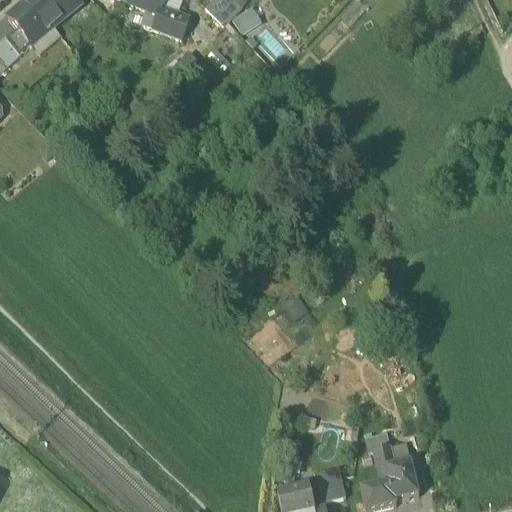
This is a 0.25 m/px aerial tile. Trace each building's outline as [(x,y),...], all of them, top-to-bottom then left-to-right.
[(30,47),(31,49),(80,8),(73,0),(33,0),(8,21),(19,34),(30,47)] [(141,30),(181,44),(188,23),(162,13),(166,0),(132,0),(129,7),(147,13),(141,30)] [(208,0),(213,5),(232,23),(242,13),(228,0),(208,0)] [(224,32),(232,23),(213,5),(205,14),(224,32)] [(251,9),(231,25),(244,40),(263,24),(251,9)] [(0,47),(0,76),(18,60),(17,59),(30,47),(19,34),(8,44),(6,42),(0,47)] [(365,443),(368,457),(372,456),(372,455),(390,451),(387,438),(365,443)] [(372,456),(380,488),(380,490),(389,488),(393,505),(395,504),(418,499),(410,467),(395,471),(390,451),(372,455),(372,456)] [(314,478),(321,507),(345,501),(338,472),(314,478)] [(382,511),(396,509),(395,504),(393,505),(389,488),(380,490),(380,488),(360,493),(364,511),(382,511)] [(277,500),(280,511),(324,511),(325,511),(322,511),(313,511),(309,492),(277,500)]
